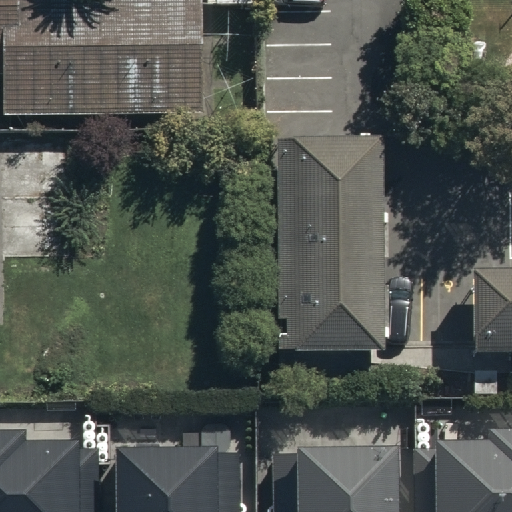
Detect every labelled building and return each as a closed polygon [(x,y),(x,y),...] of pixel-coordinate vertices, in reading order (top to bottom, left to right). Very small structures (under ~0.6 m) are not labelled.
[(0,0),(0,119),(196,120),(196,0),(0,0)] [(373,138),(272,140),(277,376),(365,374),(365,350),(377,350),(373,138)] [(511,268),(467,269),(468,352),(501,352),(501,374),(511,373),(511,268)] [(511,511),(511,436),(493,436),(493,464),(418,465),(418,511),(511,511)] [(22,439),(0,439),(0,511),(98,511),(98,467),(23,467),(22,439)] [(236,511),(236,455),(120,456),(120,511),(236,511)] [(396,511),(396,455),(280,456),(280,511),(396,511)]
